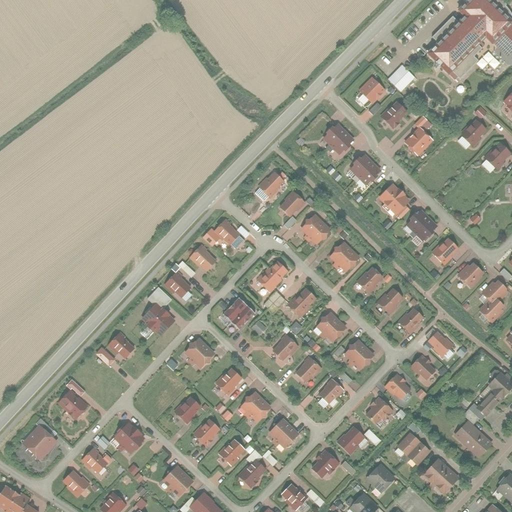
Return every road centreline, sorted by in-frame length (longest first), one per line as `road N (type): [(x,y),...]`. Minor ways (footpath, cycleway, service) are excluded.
road 1 (residential): [(210,188),(0,411)]
road 2 (residential): [(262,237),(284,246),(391,352),(312,431)]
road 3 (residential): [(312,80),(469,243),(490,252),(511,231)]
road 4 (residential): [(194,313),(312,431)]
road 5 (residential): [(116,399),(235,511)]
road 6 (residential): [(312,80),(210,188)]
